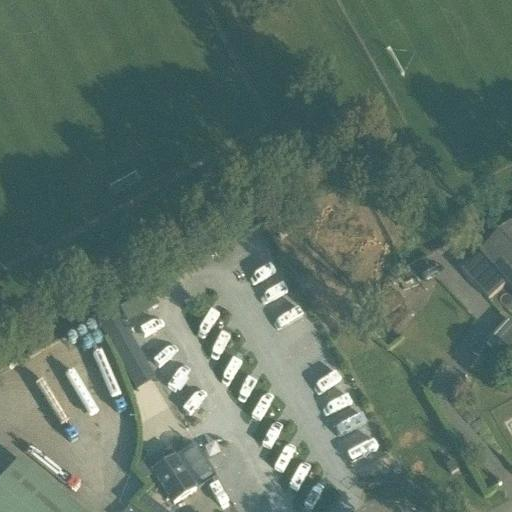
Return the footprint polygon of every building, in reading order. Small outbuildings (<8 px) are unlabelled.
[(511,224),(477,251),(480,254),(507,284),(511,289),(511,224)] [(488,301),(507,284),(480,254),(461,271),(488,301)] [(116,313),(98,324),(134,386),(152,375),(116,313)] [(511,325),(507,321),(484,347),(501,361),(511,349),(511,325)] [(151,472),(173,505),(196,490),(174,457),(151,472)] [(0,511),(78,511),(19,461),(0,483),(0,511)]
